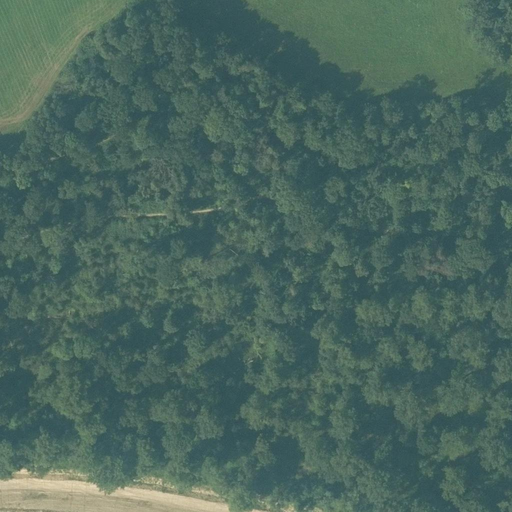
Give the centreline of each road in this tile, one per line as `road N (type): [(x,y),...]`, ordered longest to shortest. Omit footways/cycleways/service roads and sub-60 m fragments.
road 1 (track): [(0,243),(65,224),(258,193),(379,223),(511,222)]
road 2 (track): [(173,55),(170,79),(128,127),(0,174)]
road 3 (track): [(258,193),(199,122),(154,0)]
